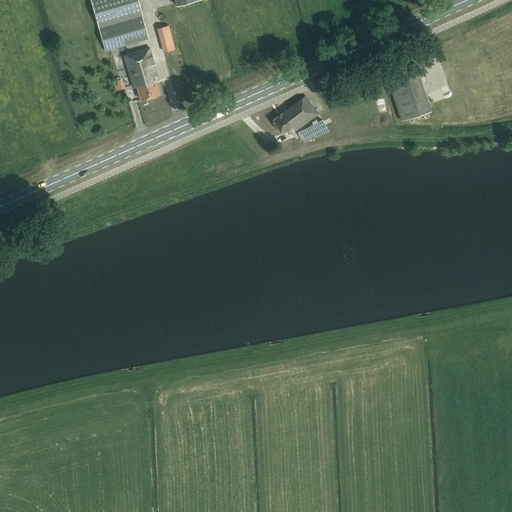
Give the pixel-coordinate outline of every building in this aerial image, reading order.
[(90,0),(98,28),(105,51),(149,38),(142,15),(137,0),(90,0)] [(165,51),(174,49),(168,25),(158,28),(165,51)] [(149,47),(124,55),(133,87),(137,86),(141,99),(159,94),(155,81),(159,80),(149,47)] [(385,72),(401,120),(430,111),(414,63),(385,72)] [(454,109),(466,109),(465,87),(453,88),(454,109)] [(272,120),(282,134),(290,128),(293,133),(318,113),(305,95),(282,112),(282,113),(272,120)] [(382,102),(373,104),(376,115),(384,114),(382,102)] [(322,120),(297,133),(301,140),(325,127),(322,120)]
